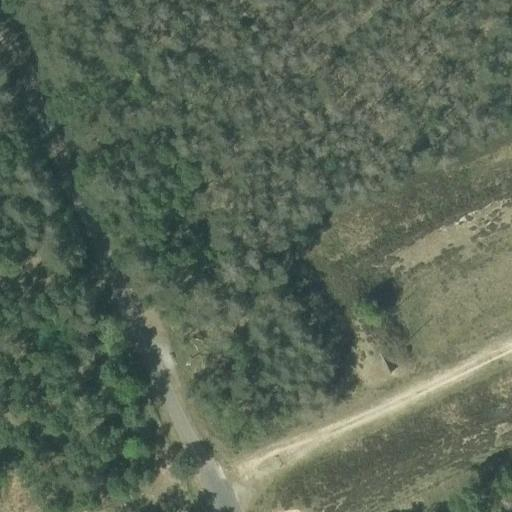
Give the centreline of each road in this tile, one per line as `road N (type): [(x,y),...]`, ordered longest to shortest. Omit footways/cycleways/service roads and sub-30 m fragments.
road 1 (track): [(213,491),(0,19)]
road 2 (track): [(511,349),(213,491)]
